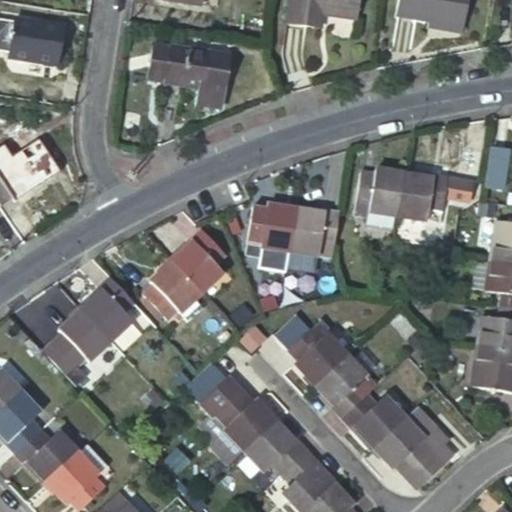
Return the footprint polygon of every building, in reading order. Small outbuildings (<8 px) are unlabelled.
[(356,0),(290,0),(287,23),(320,28),(322,10),(354,15),(356,0)] [(395,0),(393,14),(426,19),(458,25),(461,0),(395,0)] [(15,23),(0,19),(0,50),(11,52),(11,57),(58,63),(63,26),(16,18),(15,23)] [(457,31),(458,25),(426,19),(424,26),(457,31)] [(170,55),(171,46),(153,43),(148,80),(166,82),(168,69),(158,68),(160,54),(170,55)] [(230,56),(171,46),(170,55),(160,54),(158,68),(168,69),(166,82),(198,87),(196,104),(221,108),(230,56)] [(0,197),(6,206),(19,198),(22,202),(61,176),(38,142),(0,168),(0,197)] [(367,209),(394,214),(401,170),(374,165),(373,171),(359,168),(351,215),(366,217),(367,209)] [(394,214),(421,219),(423,207),(437,210),(443,172),(428,170),(427,174),(401,170),(394,214)] [(447,177),(444,197),(476,202),(479,182),(447,177)] [(259,244),(259,248),(285,252),(291,208),(265,203),(264,208),(249,206),(244,242),(259,244)] [(291,208),(285,252),(311,255),(312,245),(328,247),(333,210),(317,208),(317,212),(291,208)] [(511,224),(497,222),(491,261),(511,264),(511,224)] [(184,242),(165,259),(196,292),(215,274),(208,266),(220,255),(193,228),(181,238),(184,242)] [(244,242),(242,255),(258,257),(259,248),(259,244),(244,242)] [(285,252),(259,248),(258,257),(262,262),(283,266),(285,252)] [(165,259),(145,278),(149,281),(138,291),(163,319),(175,308),(177,310),(196,292),(165,259)] [(511,264),(491,261),(485,292),(499,295),(498,306),(511,308),(511,264)] [(95,290),(98,292),(78,311),(109,343),(129,325),(120,317),(132,306),(106,279),(95,290)] [(511,308),(498,306),(495,321),(482,319),(478,343),(511,348),(511,308)] [(109,343),(78,311),(58,330),(61,332),(51,342),(77,371),(87,360),(88,362),(109,343)] [(343,351),(325,332),(324,334),(314,322),(287,347),(297,358),(292,363),(310,382),(341,354),(343,351)] [(252,325),(238,338),(248,349),(262,336),(252,325)] [(511,348),(478,343),(471,386),(511,392),(511,348)] [(326,405),(337,416),(364,390),(354,379),(362,372),(343,351),(341,354),(310,382),(329,403),(326,405)] [(0,405),(22,385),(2,365),(0,367),(0,366),(0,405)] [(220,428),(239,449),(271,418),(252,398),(249,401),(238,389),(225,375),(197,402),(220,428)] [(5,438),(16,449),(43,422),(34,411),(41,405),(22,385),(0,405),(0,426),(9,435),(5,438)] [(337,416),(347,427),(350,425),(368,444),(401,415),(383,394),(375,402),(364,390),(337,416)] [(413,404),(401,415),(368,444),(387,464),(390,460),(401,472),(412,484),(445,455),(433,441),(440,434),(413,404)] [(239,449),(258,469),(266,462),(276,473),(304,447),(293,435),(290,438),(271,418),(239,449)] [(29,457),(48,477),(80,447),(62,427),(54,434),(43,422),(16,449),(26,460),(29,457)] [(48,477),(66,497),(70,494),(80,505),(106,479),(96,468),(98,466),(80,447),(48,477)] [(276,473),(286,484),(279,491),(297,511),(329,481),(311,461),(314,458),(304,447),(276,473)] [(297,511),(352,511),(344,503),(347,500),(329,481),(297,511)] [(130,500),(121,490),(113,498),(122,507),(130,500)] [(141,511),(130,500),(122,507),(113,498),(112,497),(96,511),(141,511)]
